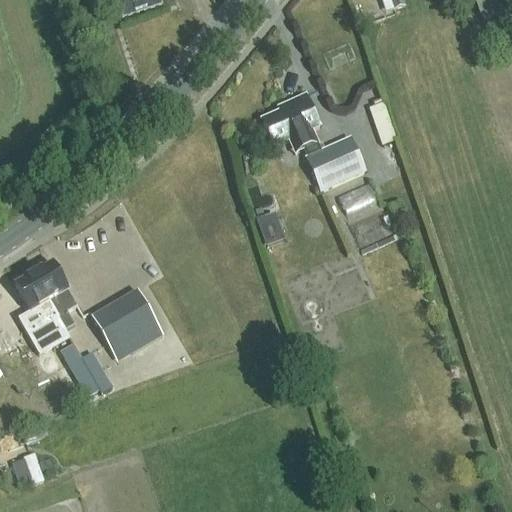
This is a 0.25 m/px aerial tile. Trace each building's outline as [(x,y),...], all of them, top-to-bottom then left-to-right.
[(90,0),(92,6),(104,3),(102,0),(113,0),(120,21),(162,8),(159,0),(90,0)] [(389,0),(393,12),(407,8),(404,0),(389,0)] [(504,16),(498,0),(473,0),(481,24),(504,16)] [(321,129),(307,97),(287,106),(289,110),(262,122),(274,150),(289,143),(295,157),(306,153),(309,159),(305,161),(320,195),(366,175),(351,140),(321,153),(312,133),(321,129)] [(371,183),(342,196),(353,219),(382,205),(371,183)] [(267,253),(284,245),(278,234),(271,218),(255,226),(262,241),(267,253)] [(411,257),(394,261),(399,278),(416,274),(411,257)] [(74,329),(67,316),(77,310),(53,268),(38,276),(45,287),(40,290),(65,334),(74,329)] [(45,287),(38,276),(16,289),(38,329),(54,320),(63,335),(65,334),(40,290),(45,287)] [(106,349),(109,347),(118,365),(163,341),(139,295),(91,320),(106,349)] [(86,350),(77,331),(43,347),(53,367),(86,350)]
